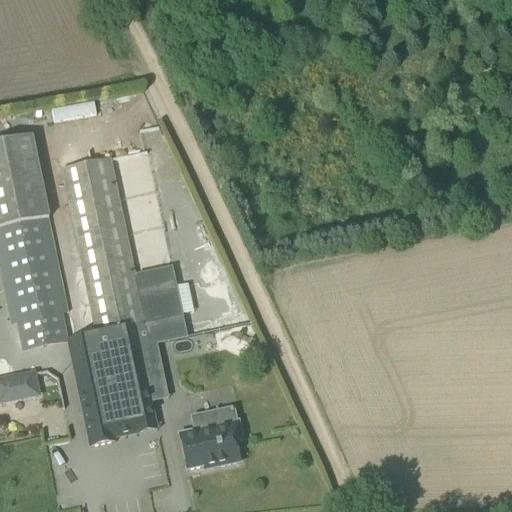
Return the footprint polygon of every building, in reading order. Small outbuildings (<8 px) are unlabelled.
[(0,146),(0,168),(36,161),(31,140),(0,146)] [(0,189),(40,181),(36,161),(0,168),(0,189)] [(137,298),(108,162),(60,172),(95,339),(143,328),(182,320),(175,290),(137,298)] [(0,210),(44,201),(40,181),(0,189),(0,210)] [(68,315),(48,221),(44,201),(0,210),(0,281),(10,328),(16,326),(22,353),(67,344),(61,316),(68,315)] [(156,428),(146,380),(162,377),(157,351),(140,355),(139,349),(138,349),(71,363),(88,442),(89,450),(115,444),(113,437),(156,428)] [(0,404),(37,397),(32,377),(0,383),(0,404)] [(239,465),(235,445),(241,444),(237,424),(216,429),(213,415),(191,420),(194,433),(178,437),(186,473),(202,469),(203,472),(239,465)]
